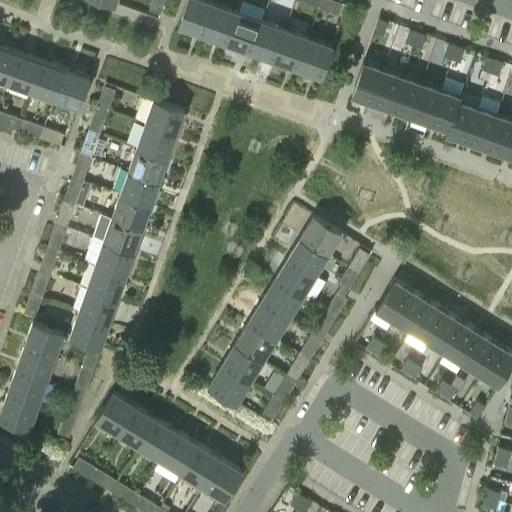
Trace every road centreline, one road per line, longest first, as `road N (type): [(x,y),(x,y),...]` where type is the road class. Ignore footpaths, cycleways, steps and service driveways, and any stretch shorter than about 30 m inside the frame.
road 1 (residential): [(295,439),(335,385),(448,455),(432,511)]
road 2 (residential): [(426,511),(295,439)]
